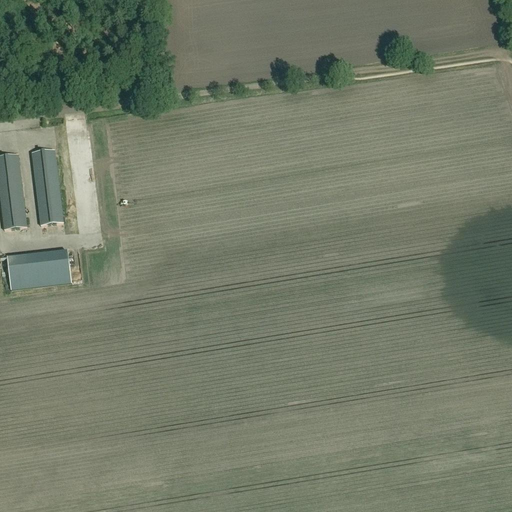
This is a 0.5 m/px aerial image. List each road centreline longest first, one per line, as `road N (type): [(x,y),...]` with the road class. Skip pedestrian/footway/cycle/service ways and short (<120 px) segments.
road 1 (unclassified): [(0,120),(344,74)]
road 2 (track): [(344,74),(486,52),(511,59)]
